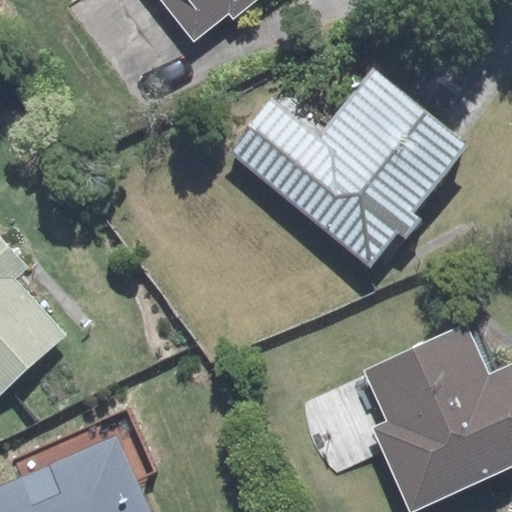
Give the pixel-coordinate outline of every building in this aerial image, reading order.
[(260,0),(162,0),(202,48),(260,0)] [(480,150),(377,73),(330,136),(281,99),(236,158),(389,272),(480,150)] [(0,409),(1,410),(75,342),(24,288),(42,271),(0,225),(0,409)] [(393,419),(376,427),(412,511),(436,511),(511,479),(511,373),(503,377),(478,322),(371,369),(393,419)] [(0,480),(0,511),(155,511),(140,478),(170,464),(148,415),(0,480)]
